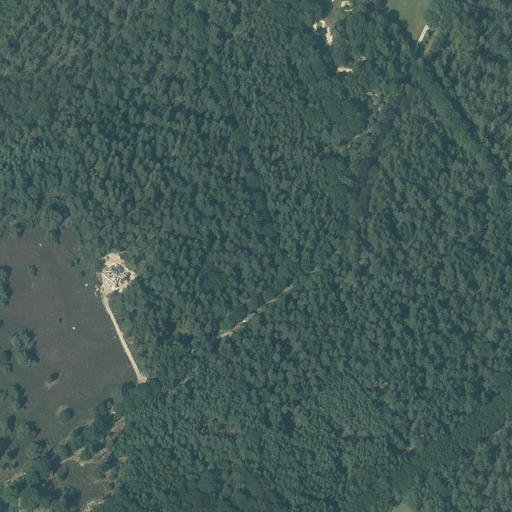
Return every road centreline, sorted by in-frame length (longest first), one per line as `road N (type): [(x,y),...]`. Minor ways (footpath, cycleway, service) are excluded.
road 1 (track): [(0,147),(197,0)]
road 2 (track): [(168,0),(79,57),(0,84)]
road 3 (track): [(511,200),(411,65)]
road 4 (track): [(411,70),(358,210)]
